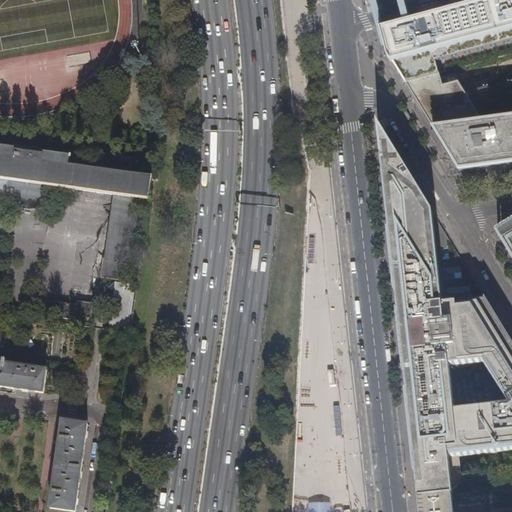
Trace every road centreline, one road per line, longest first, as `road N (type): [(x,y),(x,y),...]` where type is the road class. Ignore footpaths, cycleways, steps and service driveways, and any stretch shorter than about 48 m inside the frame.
road 1 (trunk): [(215,0),(223,36),(218,270),(177,511)]
road 2 (trunk): [(218,511),(254,302),(264,171),(253,0)]
road 3 (residential): [(393,511),(348,97)]
road 4 (residential): [(0,399),(90,409),(104,418),(91,511)]
road 5 (residential): [(457,212),(385,100),(348,97)]
